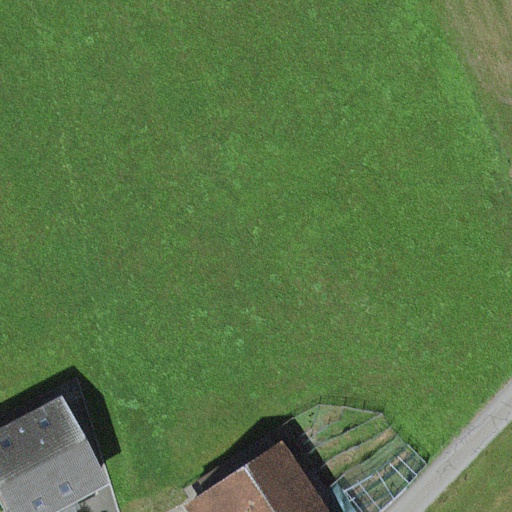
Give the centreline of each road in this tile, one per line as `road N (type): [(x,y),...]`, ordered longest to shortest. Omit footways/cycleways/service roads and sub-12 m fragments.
road 1 (track): [(151,511),(108,380),(113,313),(162,279),(251,278),(279,291),(293,333),(255,401)]
road 2 (residential): [(401,511),(511,397)]
